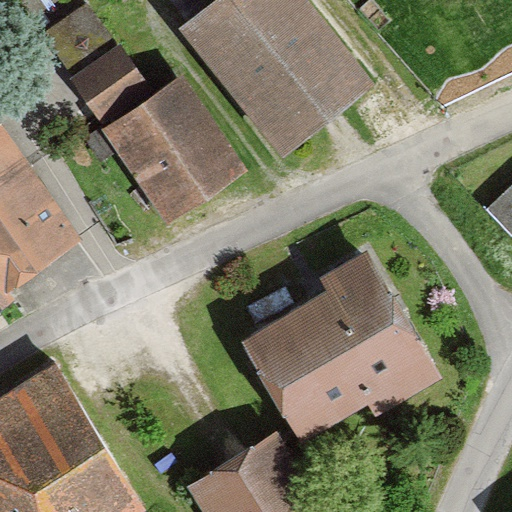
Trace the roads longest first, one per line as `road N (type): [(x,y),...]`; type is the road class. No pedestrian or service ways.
road 1 (residential): [(389,167),(125,287),(0,355)]
road 2 (residential): [(389,167),(511,322)]
road 3 (residential): [(511,113),(389,167)]
road 4 (residential): [(460,511),(511,391)]
